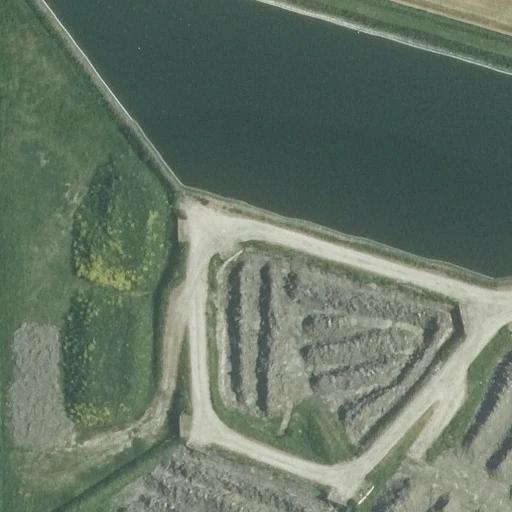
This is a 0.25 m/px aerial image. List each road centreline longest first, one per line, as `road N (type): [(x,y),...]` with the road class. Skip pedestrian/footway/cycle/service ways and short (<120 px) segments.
road 1 (track): [(511,301),(246,225),(214,233),(198,252),(197,406),(205,424),(326,477),(342,477),(362,462)]
road 2 (track): [(362,462),(509,302)]
